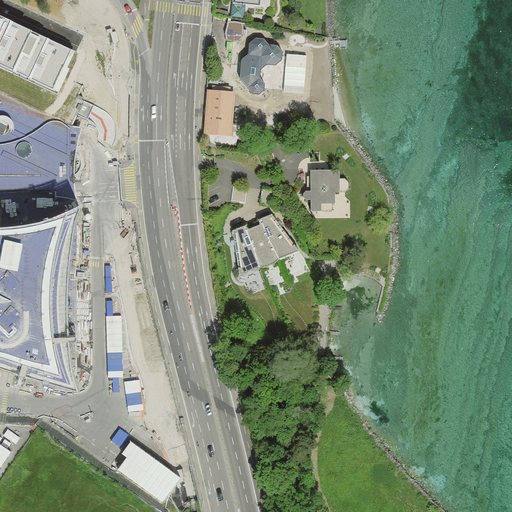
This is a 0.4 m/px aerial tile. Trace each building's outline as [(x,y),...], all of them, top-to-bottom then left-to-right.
[(233,0),(233,3),(232,17),(245,19),(246,6),(261,7),(261,0),(233,0)] [(73,50),(0,16),(0,68),(53,93),(73,50)] [(266,40),(256,40),(250,45),(248,57),(243,61),(240,81),(253,96),(261,97),(266,93),(267,86),(263,80),(264,72),(269,67),(277,68),(283,63),(285,54),(279,47),(271,46),(266,40)] [(222,94),(210,93),(206,135),(232,137),(235,95),(222,94)] [(264,171),(277,166),(270,148),(256,153),(264,171)] [(340,169),(311,169),(311,191),(306,191),(303,193),(304,197),(306,199),(311,199),(311,211),(332,211),(332,203),(335,203),(335,192),(346,192),(349,189),(349,182),(345,178),(340,178),(340,169)] [(233,186),(231,200),(245,202),(247,188),(233,186)] [(262,189),(260,204),(274,206),(276,191),(262,189)] [(258,220),(260,225),(280,259),(298,251),(270,215),(258,220)] [(69,251),(81,217),(41,230),(12,234),(0,233),(0,371),(34,384),(79,396),(75,385),(67,355),(64,330),(63,301),(65,277),(69,251)] [(274,263),(280,259),(260,225),(247,230),(258,268),(263,268),(270,266),(274,263)] [(239,276),(258,268),(247,230),(245,226),(232,231),(239,276)] [(74,284),(77,284),(71,305),(80,308),(88,276),(76,273),(74,284)] [(162,356),(149,296),(130,300),(143,360),(162,356)] [(109,351),(125,351),(124,314),(108,314),(109,351)] [(161,358),(145,360),(147,370),(163,368),(161,358)] [(143,409),(147,408),(148,411),(171,404),(167,390),(148,396),(149,401),(142,404),(143,409)] [(164,421),(176,415),(172,406),(159,412),(164,421)] [(0,473),(20,449),(0,432),(0,473)] [(122,467),(168,499),(186,473),(134,437),(124,451),(130,455),(122,467)]
